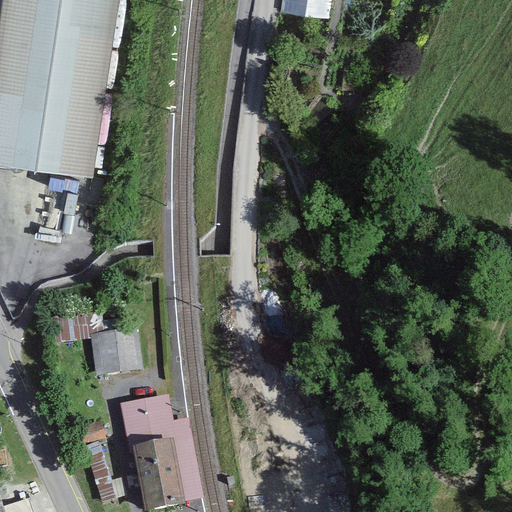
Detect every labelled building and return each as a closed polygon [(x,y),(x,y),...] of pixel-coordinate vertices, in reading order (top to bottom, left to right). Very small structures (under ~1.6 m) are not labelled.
[(1,0),(0,12),(0,154),(88,168),(113,0),(1,0)] [(280,0),(280,6),(329,13),(331,0),(280,0)] [(56,320),(59,339),(87,335),(84,316),(56,320)] [(97,376),(144,369),(139,327),(91,333),(97,376)] [(145,509),(204,497),(189,418),(174,420),(169,394),(121,403),(129,451),(134,450),(145,509)] [(10,511),(8,497),(0,499),(0,511),(10,511)]
